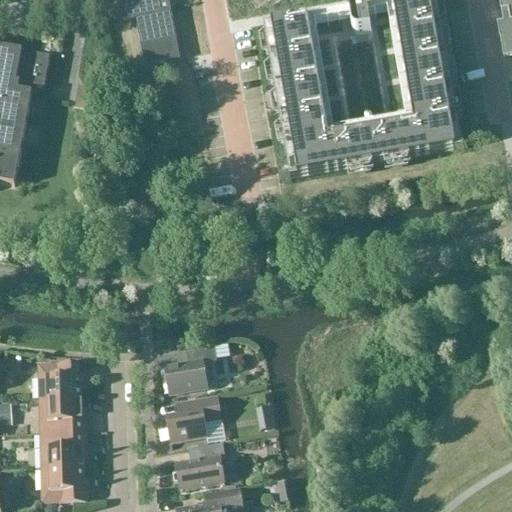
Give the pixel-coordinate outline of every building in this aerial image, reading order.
[(0,0),(0,186),(15,190),(26,129),(32,99),(32,98),(35,98),(36,90),(44,91),(50,61),(0,51),(0,0)] [(118,0),(123,24),(136,21),(136,25),(144,69),(180,62),(172,19),(171,15),(170,10),(168,0),(118,0)] [(511,0),(499,0),(503,23),(497,24),(503,59),(511,57),(511,0)] [(308,23),(264,31),(291,184),(463,154),(437,1),(393,8),(414,130),(329,145),(308,23)] [(350,15),(350,17),(350,18),(353,33),(353,34),(354,35),(354,36),(356,37),(357,37),(358,38),(359,38),(371,36),(368,15),(367,13),(367,12),(366,11),(365,10),(364,10),(363,9),(362,9),(355,10),(353,11),(352,12),(351,12),(351,13),(350,14),(350,15)] [(170,399),(175,398),(208,392),(203,366),(217,364),(215,349),(187,354),(189,368),(165,372),(170,399)] [(39,381),(39,403),(83,402),(82,392),(86,392),(85,367),(57,368),(57,380),(39,381)] [(171,447),(175,447),(208,441),(205,427),(222,424),(218,400),(177,407),(179,421),(167,422),(171,447)] [(83,413),(83,402),(39,403),(40,438),(87,437),(87,413),(83,413)] [(88,461),(87,437),(40,438),(41,473),(85,472),(84,461),(88,461)] [(175,487),(179,486),(180,495),(225,487),(221,463),(226,462),(223,447),(189,453),(191,467),(176,469),(178,478),(174,479),(175,487)] [(85,482),(85,472),(41,473),(41,507),(43,509),(90,507),(89,482),(85,482)] [(242,511),(240,494),(205,500),(207,511),(205,511),(199,511),(200,511),(195,511),(242,511)]
